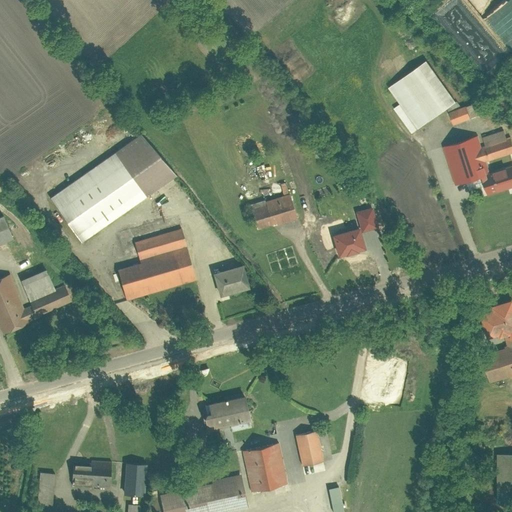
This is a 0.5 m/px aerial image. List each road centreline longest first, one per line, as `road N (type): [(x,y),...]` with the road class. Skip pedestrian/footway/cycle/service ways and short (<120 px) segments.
road 1 (residential): [(0,394),(511,254)]
road 2 (unknown): [(197,340),(199,238),(175,214),(148,215)]
